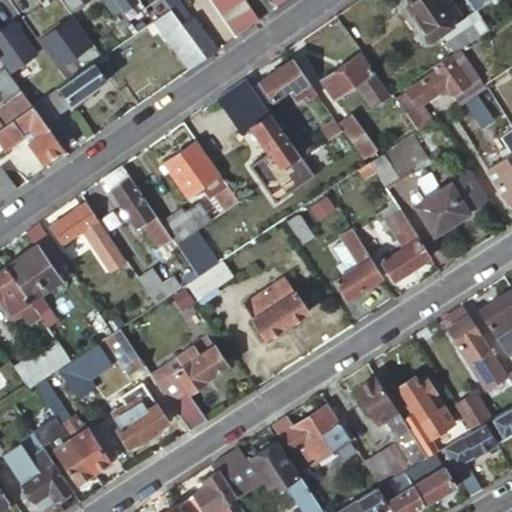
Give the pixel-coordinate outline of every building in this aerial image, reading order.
[(25,0),(7,0),(25,24),(37,16),(25,0)] [(148,12),(139,0),(135,0),(131,4),(140,17),(148,12)] [(180,23),(190,17),(178,0),(163,0),(169,8),(180,23)] [(244,0),(211,0),(235,36),(258,20),(244,0)] [(418,14),(414,17),(430,39),(449,26),(446,21),(457,14),(447,0),(411,0),(410,2),(418,14)] [(466,0),(467,2),(474,11),(490,0),(466,0)] [(412,18),(414,17),(418,14),(410,2),(404,5),(412,18)] [(474,11),(467,2),(462,6),(474,24),(480,34),(487,30),(481,22),(474,11)] [(187,70),(204,58),(180,23),(169,8),(152,20),(187,70)] [(204,58),(217,49),(193,15),(190,17),(180,23),(204,58)] [(138,30),(143,27),(138,19),(132,23),(138,30)] [(134,33),(138,30),(132,23),(129,25),(134,33)] [(480,34),(474,24),(459,35),(465,44),(480,34)] [(458,49),(465,44),(459,35),(447,43),(453,53),(458,49)] [(77,72),(90,63),(74,41),(61,50),(77,72)] [(417,129),(431,119),(421,104),(446,87),(452,95),(459,106),(480,91),(478,89),(483,86),(482,85),(479,80),(458,49),(453,53),(449,55),(433,66),(435,70),(405,91),(414,106),(404,112),(417,129)] [(321,80),(334,98),(355,83),(371,104),(386,93),(357,54),(321,80)] [(315,93),(290,59),(257,81),(270,100),(285,90),(293,100),(302,94),(306,100),(315,93)] [(30,105),(46,127),(59,118),(56,115),(106,79),(93,61),(90,63),(77,72),(65,80),(60,84),(48,92),(30,105)] [(0,63),(0,97),(2,100),(18,89),(9,76),(7,73),(1,65),(0,63)] [(20,92),(30,105),(48,92),(38,78),(33,81),(24,67),(9,76),(18,89),(20,92)] [(4,103),(20,92),(18,89),(2,100),(4,103)] [(0,118),(4,123),(30,105),(20,92),(4,103),(0,106),(0,108),(2,112),(0,112),(0,118)] [(466,105),(480,125),(492,118),(477,96),(466,105)] [(42,163),(62,149),(46,127),(30,105),(4,123),(0,125),(0,143),(0,144),(3,148),(21,136),(26,143),(28,142),(42,163)] [(285,136),(268,113),(248,127),(266,152),(268,151),(279,166),(286,162),(295,175),(307,167),(320,158),(313,148),(312,148),(299,156),(285,136)] [(341,130),(362,159),(376,149),(351,113),(336,123),(341,130)] [(341,130),(336,123),(333,118),(319,128),(327,139),(341,130)] [(486,169),(508,202),(511,199),(511,126),(509,123),(499,129),(502,134),(500,135),(511,153),(486,169)] [(297,127),(285,136),(299,156),(312,148),(297,127)] [(219,174),(195,140),(162,163),(186,197),(219,174)] [(412,170),(394,143),(369,161),(375,171),(386,187),(412,170)] [(375,171),(369,161),(365,163),(360,166),(367,176),(375,171)] [(304,204),(312,198),(295,175),(286,162),(279,166),(277,167),(298,196),(304,204)] [(120,164),(101,177),(138,231),(147,226),(161,248),(168,243),(172,249),(176,247),(175,244),(160,223),(120,164)] [(450,182),(414,205),(433,235),(469,212),(467,210),(487,197),(469,170),(450,182)] [(0,199),(12,191),(0,173),(0,199)] [(219,193),(229,208),(238,202),(228,187),(219,193)] [(329,203),(322,192),(312,198),(304,204),(297,208),(304,219),(329,203)] [(298,196),(285,205),(291,213),(297,208),(304,204),(298,196)] [(124,260),(84,202),(49,226),(61,243),(84,227),(113,267),(124,260)] [(393,279),(430,256),(396,203),(376,216),(385,231),(390,228),(401,247),(381,260),(393,279)] [(179,210),(160,223),(175,244),(187,236),(194,231),(210,221),(198,204),(182,215),(179,210)] [(314,235),(304,219),(297,208),(291,213),(286,216),(302,242),(314,235)] [(346,298),(381,276),(351,228),(339,236),(357,264),(334,279),(346,298)] [(187,236),(201,256),(208,252),(194,231),(187,236)] [(175,244),(176,247),(196,276),(209,267),(201,256),(187,236),(175,244)] [(35,243),(4,265),(32,304),(39,314),(46,325),(55,319),(38,293),(59,278),(35,243)] [(214,286),(232,274),(222,259),(209,267),(196,276),(186,283),(197,300),(216,288),(214,286)] [(32,304),(4,265),(0,267),(0,299),(12,317),(21,312),(32,304)] [(154,304),(180,287),(171,273),(160,280),(150,266),(135,276),(147,294),(154,304)] [(243,303),(265,338),(308,311),(285,276),(243,303)] [(511,290),(510,288),(477,309),(494,336),(511,324),(511,290)] [(32,304),(21,312),(25,317),(25,316),(29,321),(39,314),(32,304)] [(486,390),(507,377),(506,374),(462,306),(443,318),(448,325),(447,326),(458,345),(460,345),(468,358),(466,359),(486,390)] [(113,331),(96,307),(83,315),(100,340),(105,337),(113,331)] [(119,327),(113,331),(105,337),(129,372),(144,362),(119,327)] [(205,336),(150,372),(189,430),(206,419),(187,390),(225,364),(212,345),(211,345),(205,336)] [(35,353),(14,368),(28,388),(35,383),(43,378),(57,368),(70,360),(59,343),(38,357),(35,353)] [(107,346),(96,354),(108,370),(118,362),(107,346)] [(418,445),(430,438),(453,423),(421,371),(397,386),(413,412),(402,419),(418,445)] [(395,444),(408,466),(425,456),(418,445),(402,419),(374,376),(356,388),(362,399),(358,402),(366,414),(370,411),(377,422),(385,417),(395,433),(390,435),(395,444)] [(64,410),(43,378),(35,383),(43,396),(56,416),(64,410)] [(454,403),(470,429),(484,421),(489,417),(474,392),(454,403)] [(137,395),(112,412),(120,425),(116,429),(126,445),(141,435),(143,438),(154,431),(152,429),(166,420),(155,403),(153,404),(146,394),(140,399),(137,395)] [(76,482),(92,471),(60,422),(56,416),(43,396),(31,404),(49,431),(44,434),(76,482)] [(285,415),(273,423),(290,451),(301,444),(303,448),(293,455),(301,469),(349,438),(326,402),(291,425),(285,415)] [(511,403),(489,417),(484,421),(495,440),(511,430),(511,403)] [(120,425),(112,412),(107,415),(116,429),(120,425)] [(60,422),(92,471),(109,460),(87,426),(75,433),(66,419),(60,422)] [(69,485),(26,420),(5,434),(0,437),(0,445),(1,447),(15,469),(14,470),(23,483),(23,484),(34,501),(37,498),(41,503),(52,496),(69,485)] [(446,457),(453,468),(496,442),(495,440),(484,421),(470,429),(440,447),(446,457)] [(284,482),(302,511),(322,511),(276,440),(273,442),(268,439),(259,445),(259,450),(248,457),(262,479),(267,487),(276,481),(284,482)] [(301,444),(290,451),(293,455),(303,448),(301,444)] [(368,468),(378,484),(403,469),(408,466),(395,444),(365,463),(368,468)] [(234,496),(262,479),(248,457),(245,459),(237,446),(212,462),(218,470),(234,496)] [(408,466),(403,469),(411,483),(428,474),(424,467),(430,463),(429,461),(433,459),(436,463),(446,457),(440,447),(425,456),(408,466)] [(411,483),(423,503),(455,485),(443,465),(428,474),(411,483)] [(456,473),(469,496),(480,489),(467,467),(456,473)] [(368,490),(375,485),(378,484),(368,468),(358,474),(368,490)] [(408,511),(419,506),(423,503),(411,483),(403,469),(378,484),(375,485),(388,506),(390,511),(408,511)] [(177,503),(182,511),(229,511),(223,502),(234,496),(218,470),(196,483),(200,488),(177,503)] [(377,511),(388,506),(375,485),(368,490),(330,511),(377,511)] [(182,511),(177,503),(163,511),(182,511)]
